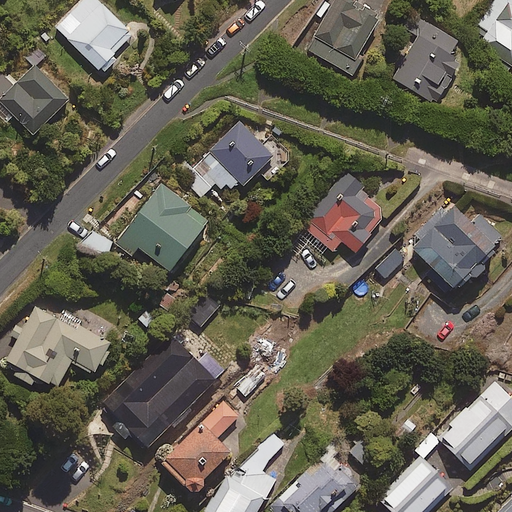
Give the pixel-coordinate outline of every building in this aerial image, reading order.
[(130,31),(97,0),(82,0),(55,27),(95,66),(130,31)] [(375,13),(350,0),(330,0),(305,49),(350,72),(360,54),(355,52),(375,13)] [(511,64),(511,0),(492,0),(469,38),(495,54),(487,66),(504,77),(511,64)] [(455,38),(414,14),(406,29),(415,34),(391,77),(433,101),(458,59),(447,53),(455,38)] [(11,84),(0,72),(0,117),(5,123),(13,114),(30,132),(65,98),(33,64),(11,84)] [(264,145),(237,120),(192,168),(186,163),(176,173),(200,196),(214,181),(230,196),(256,168),(267,178),(287,157),(269,140),(264,145)] [(361,194),(366,188),(345,170),(300,224),(332,251),(341,240),(353,250),(384,213),(361,194)] [(205,216),(157,181),(113,241),(129,253),(135,245),(167,268),(205,216)] [(493,251),(489,247),(500,234),(479,213),(471,221),(451,202),(409,245),(434,270),(428,276),(445,291),(453,283),(457,287),(493,251)] [(110,241),(91,228),(82,242),(101,254),(110,241)] [(108,338),(36,299),(3,359),(14,365),(10,372),(28,381),(31,375),(52,387),(67,358),(91,371),(108,338)] [(193,355),(176,337),(150,363),(145,358),(101,403),(117,418),(111,424),(122,435),(127,431),(144,448),(223,368),(202,346),(193,355)] [(265,374),(257,367),(236,389),(244,396),(265,374)] [(511,423),(511,398),(493,380),(467,408),(464,405),(435,435),(469,468),(511,423)] [(237,415),(221,399),(200,421),(197,418),(158,459),(188,488),(227,448),(215,437),(237,415)] [(263,470),(282,441),(270,433),(236,484),(228,478),(207,510),(210,511),(253,511),(276,478),(263,470)] [(326,511),(356,482),(325,451),(276,500),(288,511),(326,511)] [(423,511),(449,486),(419,457),(378,498),(392,511),(423,511)] [(511,511),(511,496),(495,511),(511,511)]
